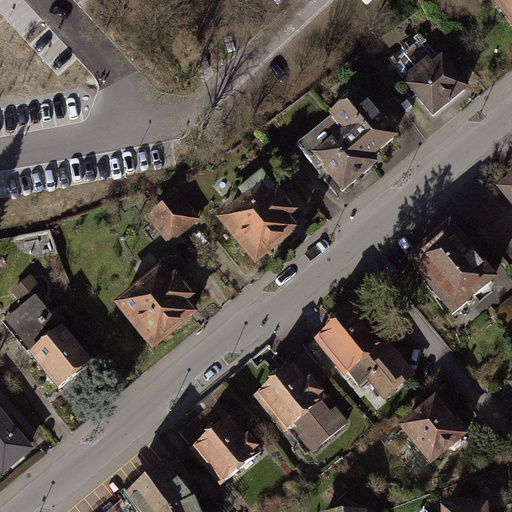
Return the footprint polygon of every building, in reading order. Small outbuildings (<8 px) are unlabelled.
[(511,0),(509,0),(499,9),(511,24),(511,0)] [(406,88),(434,124),(475,92),(447,56),(406,88)] [(402,144),(367,98),(342,116),(355,132),(378,162),(402,144)] [(355,132),(318,161),(345,196),(382,168),(378,162),(355,132)] [(511,186),(503,193),(511,204),(511,186)] [(269,188),(224,227),(261,270),(306,230),(269,188)] [(175,245),(204,217),(177,190),(148,218),(175,245)] [(451,228),(409,264),(456,319),(498,283),(451,228)] [(167,273),(121,311),(158,355),(204,318),(167,273)] [(378,413),(414,382),(356,313),(319,344),(378,413)] [(68,332),(34,359),(62,395),(96,368),(79,345),(68,332)] [(344,435),(294,376),(263,403),(313,462),(344,435)] [(440,407),(405,435),(437,473),(472,445),(440,407)] [(0,417),(0,468),(3,472),(28,451),(0,417)] [(262,462),(231,425),(199,451),(229,488),(262,462)] [(175,472),(133,501),(140,511),(204,511),(201,504),(175,472)]
